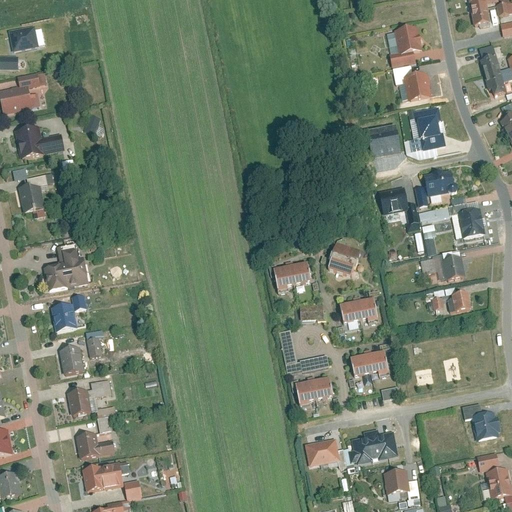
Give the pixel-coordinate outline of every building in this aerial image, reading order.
[(498,0),(466,0),(473,30),(491,26),(487,8),(498,6),(500,18),(506,17),(504,5),(500,6),(498,0)] [(511,25),(501,28),(503,40),(511,37),(511,25)] [(35,29),(9,34),(14,55),(39,50),(35,29)] [(389,59),(391,70),(416,66),(414,56),(421,55),(416,30),(394,34),(398,57),(389,59)] [(498,57),(480,63),(492,98),(509,92),(498,57)] [(19,60),(0,59),(0,72),(18,73),(19,60)] [(394,73),(397,88),(404,87),(408,105),(430,100),(425,76),(414,78),(412,69),(394,73)] [(0,96),(0,104),(3,117),(32,109),(28,92),(39,89),(36,78),(18,83),(20,92),(0,96)] [(437,110),(412,115),(420,152),(444,148),(437,110)] [(511,115),(498,123),(511,149),(511,115)] [(84,132),(99,139),(104,129),(98,127),(101,121),(91,116),(84,132)] [(395,129),(366,134),(371,161),(400,155),(395,129)] [(15,136),(21,162),(62,152),(60,143),(39,148),(35,131),(15,136)] [(63,179),(74,179),(73,162),(62,163),(63,179)] [(450,174),(422,180),(426,198),(453,192),(450,174)] [(17,191),(23,218),(43,215),(39,188),(51,186),(49,175),(26,179),(27,189),(17,191)] [(402,191),(380,195),(383,210),(405,206),(402,191)] [(409,234),(420,232),(416,206),(409,207),(412,223),(407,223),(409,234)] [(452,221),(457,220),(462,243),(484,238),(479,214),(468,216),(466,208),(450,211),(452,221)] [(426,259),(436,258),(434,240),(435,239),(434,227),(423,229),(426,259)] [(103,250),(105,258),(116,256),(114,247),(103,250)] [(358,256),(333,250),(327,274),(352,280),(358,256)] [(80,256),(62,259),(64,270),(44,274),(47,292),(85,284),(80,256)] [(459,259),(443,263),(441,258),(432,260),(436,274),(444,272),(447,286),(465,281),(459,259)] [(309,285),(306,267),(273,273),(278,295),(287,293),(286,290),(309,285)] [(465,294),(450,298),(454,315),(469,311),(465,294)] [(81,299),(71,301),(74,315),(84,313),(81,299)] [(354,305),(338,309),(342,328),(366,323),(367,327),(377,325),(372,302),(361,304),(360,300),(353,302),(354,305)] [(440,300),(432,302),(434,314),(443,312),(440,300)] [(323,308),(300,310),(301,323),(324,322),(323,308)] [(67,311),(52,314),(56,334),(71,331),(67,311)] [(291,334),(279,337),(287,378),(329,370),(327,360),(297,366),(291,334)] [(96,343),(86,345),(90,361),(100,359),(96,343)] [(75,353),(61,355),(64,375),(79,373),(75,353)] [(364,358),(349,361),(353,380),(376,375),(377,380),(389,377),(384,353),(372,356),(371,353),(363,355),(364,358)] [(308,385),(295,388),(300,411),(310,409),(309,406),(332,401),(328,380),(315,383),(314,380),(308,382),(308,385)] [(109,384),(91,388),(94,400),(112,396),(109,384)] [(383,403),(399,400),(397,390),(381,392),(383,403)] [(83,395),(69,398),(72,418),(87,416),(83,395)] [(483,416),(481,408),(463,412),(465,421),(471,420),(476,444),(498,440),(492,414),(483,416)] [(108,421),(97,423),(100,437),(111,435),(108,421)] [(351,452),(353,466),(397,459),(393,435),(354,441),(356,451),(351,452)] [(90,436),(76,439),(82,465),(111,459),(108,446),(93,449),(90,436)] [(347,470),(343,451),(338,452),(336,440),(304,447),(309,469),(338,463),(340,471),(347,470)] [(501,472),(497,456),(476,461),(480,476),(485,474),(492,502),(511,497),(511,491),(507,470),(501,472)] [(407,469),(384,475),(390,496),(412,490),(407,469)] [(113,470),(83,475),(87,493),(116,487),(113,470)] [(0,503),(16,501),(11,480),(0,482),(0,503)] [(138,485),(123,488),(126,504),(141,501),(138,485)] [(451,511),(450,507),(446,508),(444,499),(437,500),(439,511),(451,511)]
